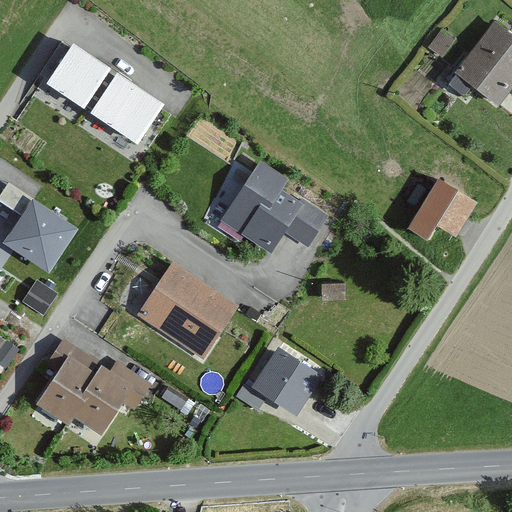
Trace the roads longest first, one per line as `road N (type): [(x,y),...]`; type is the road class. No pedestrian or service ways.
road 1 (tertiary): [(345,474),(0,497)]
road 2 (unclassified): [(345,474),(511,192)]
road 3 (tertiary): [(345,474),(511,465)]
